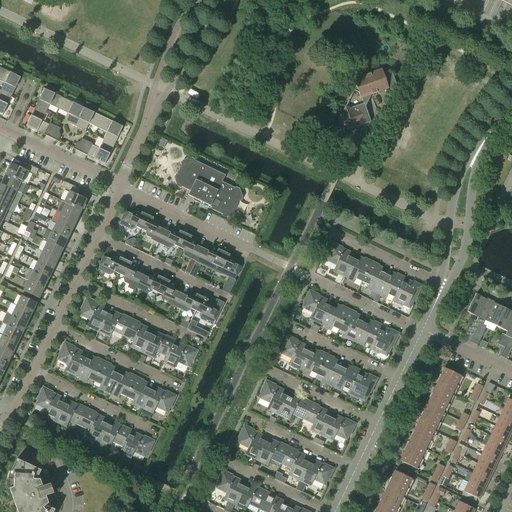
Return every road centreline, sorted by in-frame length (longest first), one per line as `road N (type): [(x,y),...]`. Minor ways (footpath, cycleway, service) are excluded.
road 1 (residential): [(166,92),(449,224)]
road 2 (residential): [(0,11),(153,85)]
road 3 (residential): [(251,250),(118,190)]
road 4 (residential): [(221,295),(96,236)]
road 5 (residential): [(152,431),(32,371)]
road 6 (residential): [(173,385),(55,324)]
road 7 (residential): [(192,342),(75,285)]
road 8 (residential): [(120,185),(7,132)]
road 9 (residential): [(378,423),(266,369)]
road 10 (residential): [(355,471),(244,415)]
road 11 (residential): [(421,331),(309,278)]
road 12 (residential): [(443,284),(331,232)]
road 13 (residential): [(398,379),(287,325)]
